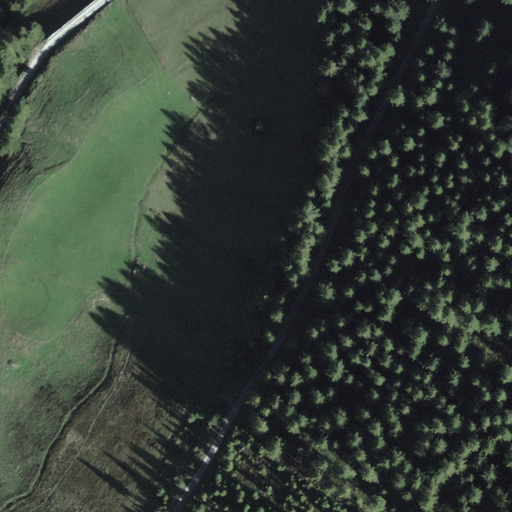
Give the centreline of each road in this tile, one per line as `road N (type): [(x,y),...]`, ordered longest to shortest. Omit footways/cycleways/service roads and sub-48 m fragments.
road 1 (track): [(434,0),(279,340),(176,511)]
road 2 (track): [(0,115),(104,0)]
